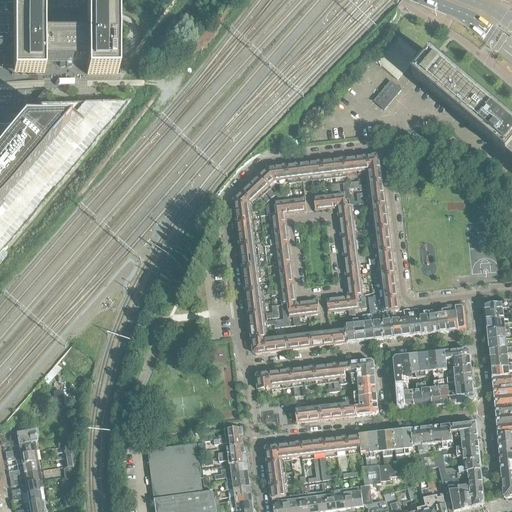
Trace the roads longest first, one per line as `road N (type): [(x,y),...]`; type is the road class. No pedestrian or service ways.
road 1 (residential): [(304,155),(264,162),(223,202),(236,311),(244,367),(329,357)]
road 2 (residential): [(474,296),(404,299),(386,149)]
road 3 (residential): [(389,423),(256,442),(263,511)]
road 4 (residential): [(511,199),(445,142),(386,149)]
